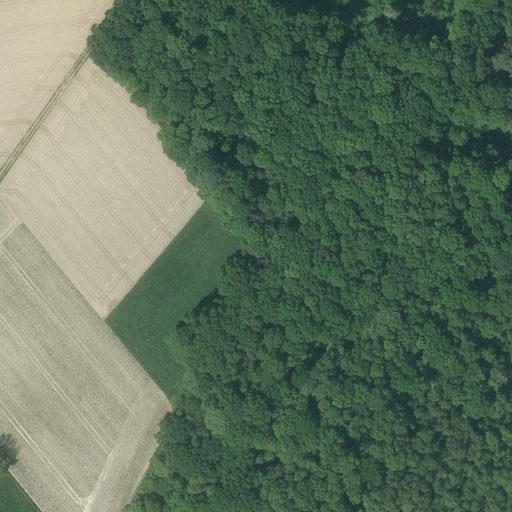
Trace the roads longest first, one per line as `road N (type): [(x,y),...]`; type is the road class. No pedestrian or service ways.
road 1 (track): [(511,123),(334,511)]
road 2 (track): [(0,172),(124,0)]
